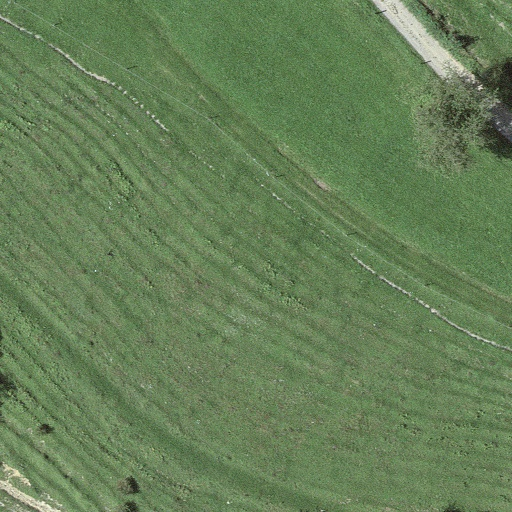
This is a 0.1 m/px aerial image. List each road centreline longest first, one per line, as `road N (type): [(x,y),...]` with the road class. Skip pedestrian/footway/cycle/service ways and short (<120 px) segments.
road 1 (track): [(511,308),(361,228),(128,0)]
road 2 (track): [(511,129),(384,0)]
